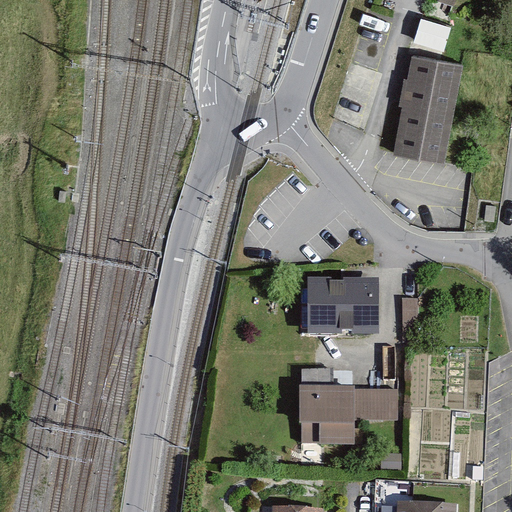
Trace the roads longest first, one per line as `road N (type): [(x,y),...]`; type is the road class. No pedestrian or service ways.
road 1 (tertiary): [(137,511),(166,309),(203,169),(278,114)]
road 2 (residential): [(278,114),(395,239),(472,254),(511,283)]
road 3 (tertiary): [(278,114),(323,0)]
